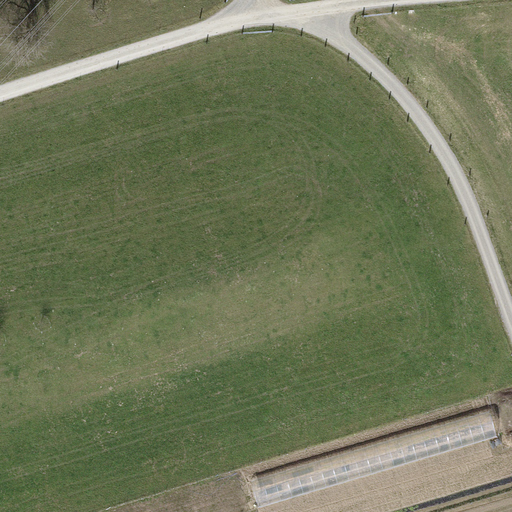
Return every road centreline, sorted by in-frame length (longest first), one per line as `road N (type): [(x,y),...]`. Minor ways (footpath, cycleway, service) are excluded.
road 1 (track): [(511,322),(464,190),(434,136),(323,10)]
road 2 (track): [(323,10),(252,15),(0,95)]
